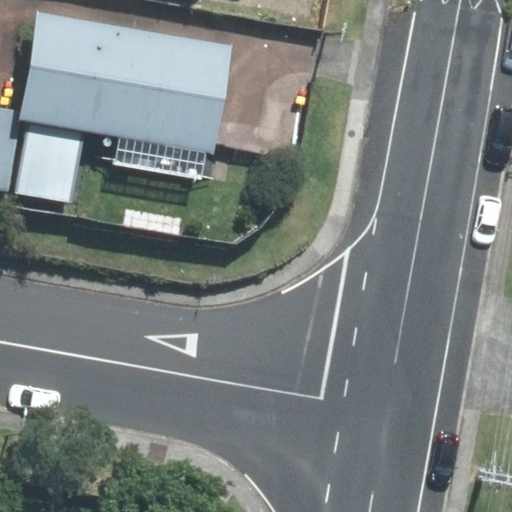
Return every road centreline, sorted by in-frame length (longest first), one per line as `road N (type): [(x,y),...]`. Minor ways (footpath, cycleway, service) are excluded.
road 1 (residential): [(463,0),(390,412)]
road 2 (residential): [(390,412),(0,344)]
